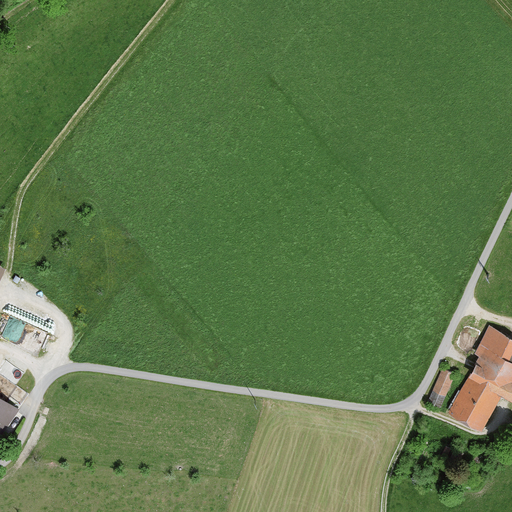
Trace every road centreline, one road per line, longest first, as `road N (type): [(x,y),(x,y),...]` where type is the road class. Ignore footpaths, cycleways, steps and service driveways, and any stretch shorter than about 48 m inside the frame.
road 1 (residential): [(0,465),(47,381),(76,367),(371,408),(409,403),(511,200)]
road 2 (track): [(7,295),(22,190),(171,0)]
road 3 (track): [(502,422),(483,433),(409,403),(413,415),(390,463),(382,511)]
